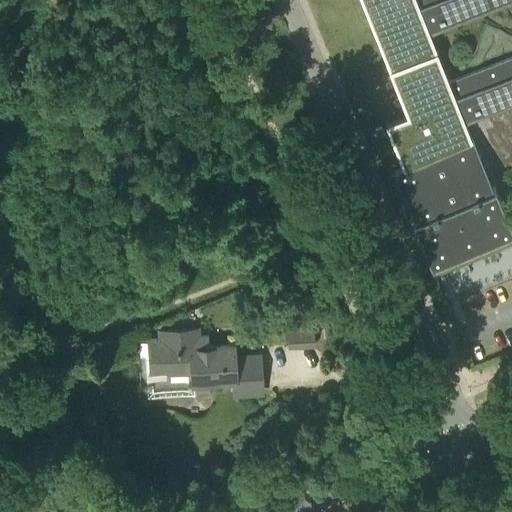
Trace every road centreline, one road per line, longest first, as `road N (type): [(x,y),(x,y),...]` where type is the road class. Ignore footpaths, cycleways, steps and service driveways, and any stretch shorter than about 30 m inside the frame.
road 1 (track): [(320,246),(214,0)]
road 2 (unclassified): [(380,227),(286,0)]
road 3 (track): [(417,462),(320,246)]
road 4 (residential): [(470,441),(380,227)]
road 5 (secondary): [(295,511),(470,441)]
